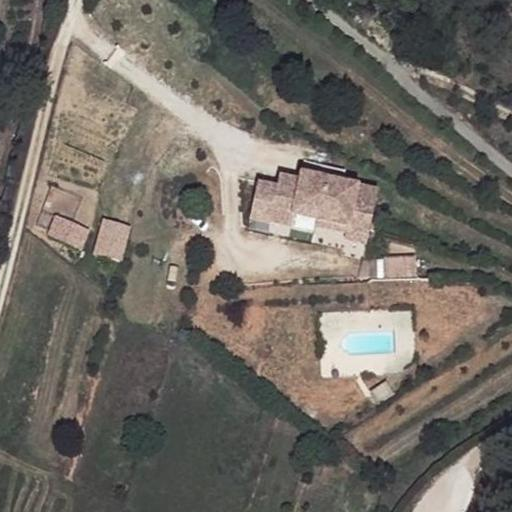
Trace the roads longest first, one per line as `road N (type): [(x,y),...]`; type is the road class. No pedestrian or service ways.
road 1 (track): [(0,301),(82,0)]
road 2 (unclassified): [(310,0),(511,163)]
road 3 (track): [(201,136),(92,40),(76,11)]
road 4 (track): [(511,119),(394,70)]
